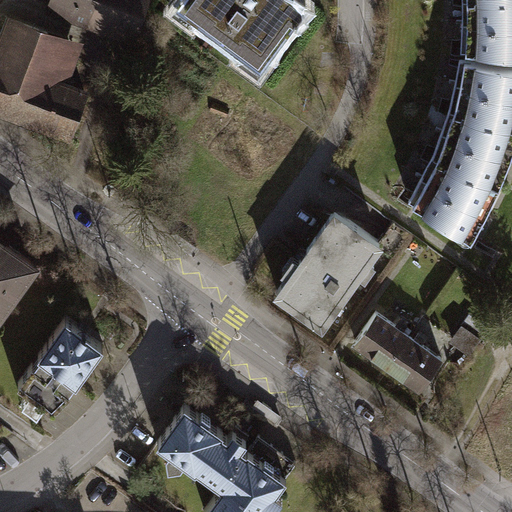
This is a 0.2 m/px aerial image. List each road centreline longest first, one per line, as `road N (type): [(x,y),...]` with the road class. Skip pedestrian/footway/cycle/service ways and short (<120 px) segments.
road 1 (residential): [(360,0),(354,87),(340,131),(209,318)]
road 2 (primary): [(209,318),(477,511)]
road 3 (residential): [(0,509),(71,461),(194,309)]
road 4 (primary): [(0,164),(194,309)]
